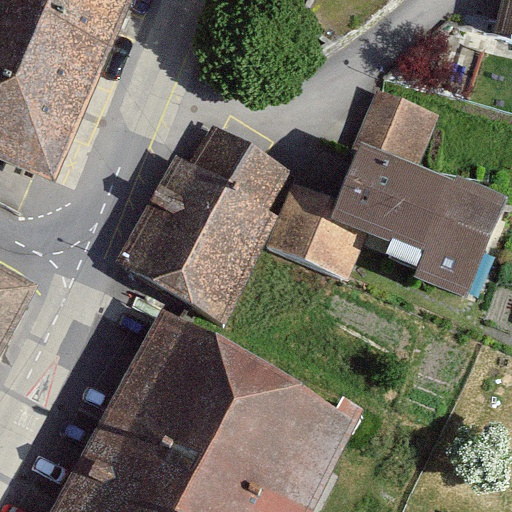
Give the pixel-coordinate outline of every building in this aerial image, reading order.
[(0,0),(0,164),(77,199),(158,9),(137,0),(0,0)] [(137,0),(158,9),(161,0),(137,0)] [(435,179),(462,121),(392,90),(367,148),(390,160),(435,179)] [(210,133),(192,170),(273,209),(291,171),(210,133)] [(511,294),(511,204),(435,179),(390,160),(369,209),(373,235),(392,244),(511,294)] [(192,170),(184,167),(174,187),(131,277),(248,333),(299,226),(301,222),(298,220),(273,209),(192,170)] [(392,244),(373,235),(369,209),(313,185),(298,220),(301,222),(299,226),(379,264),(392,244)] [(0,357),(16,366),(55,292),(0,262),(0,357)] [(334,511),(381,417),(181,321),(88,511),(334,511)] [(0,398),(16,366),(0,357),(0,398)]
